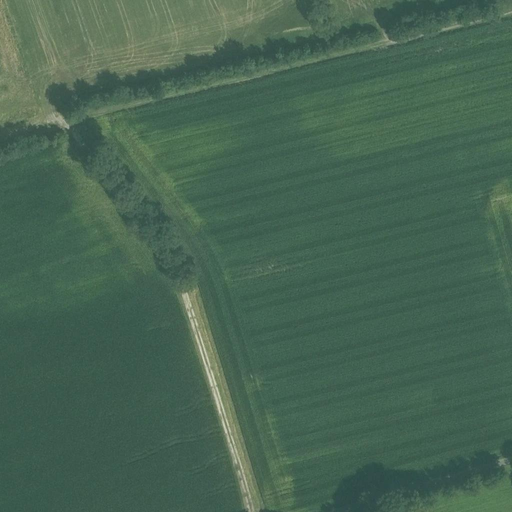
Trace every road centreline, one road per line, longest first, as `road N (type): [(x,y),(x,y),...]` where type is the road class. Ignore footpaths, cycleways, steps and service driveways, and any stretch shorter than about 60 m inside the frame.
road 1 (track): [(0,146),(66,118),(181,96),(511,8)]
road 2 (track): [(66,118),(175,273),(252,511)]
road 3 (unclassified): [(511,464),(344,511)]
